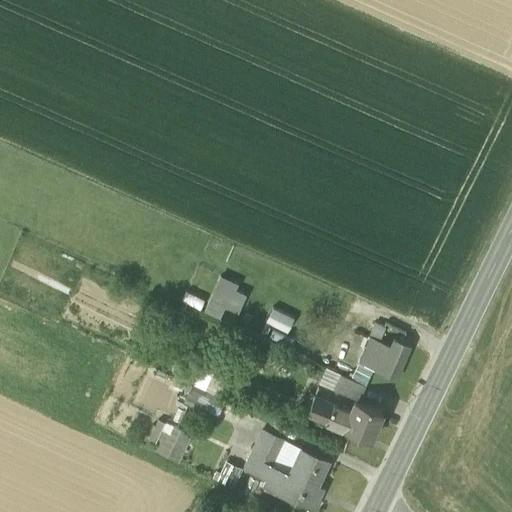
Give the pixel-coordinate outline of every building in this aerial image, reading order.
[(206,312),(221,318),(237,284),(222,277),(206,312)] [(269,308),(265,324),(289,329),(292,313),(269,308)] [(373,324),(369,334),(390,341),(393,332),(373,324)] [(371,336),(359,362),(395,378),(409,346),(394,339),(392,345),(371,336)] [(200,368),(193,385),(221,398),(228,381),(200,368)] [(365,385),(340,374),(333,389),(358,400),(365,385)] [(224,399),(193,385),(184,404),(215,418),(224,399)] [(350,411),(313,396),(307,413),(326,420),(326,421),(342,428),(350,411)] [(382,411),(355,400),(350,411),(342,428),(351,432),(349,436),(355,439),(357,434),(370,440),(382,411)] [(191,435),(165,423),(152,451),(177,462),(184,448),(185,448),(191,435)] [(283,440),(261,430),(243,468),(266,478),(272,466),(271,465),(283,440)] [(327,459),(283,440),(271,465),(272,466),(266,478),(262,487),(264,488),(265,486),(284,495),(283,496),(285,497),(286,495),(314,508),(315,507),(313,506),(321,488),(323,489),(323,488),(316,484),(327,459)] [(220,478),(233,484),(239,469),(227,464),(220,478)] [(250,478),(243,492),(251,496),(258,481),(250,478)]
